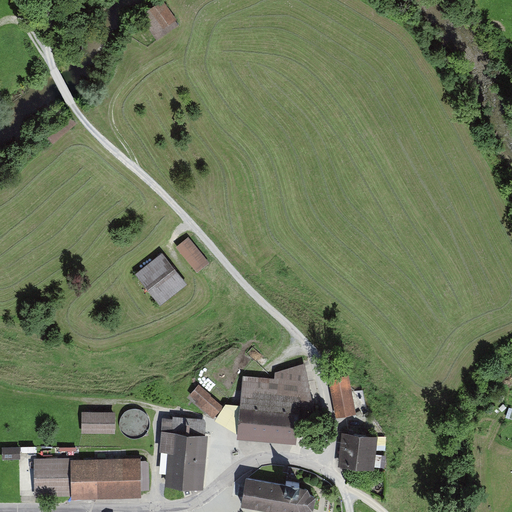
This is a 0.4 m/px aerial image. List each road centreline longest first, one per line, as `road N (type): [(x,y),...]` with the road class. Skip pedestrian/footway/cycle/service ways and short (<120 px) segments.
road 1 (track): [(318,470),(327,422),(315,360),(74,108),(53,69)]
road 2 (residential): [(0,510),(167,507),(198,501),(273,459),(318,470),(348,493)]
road 3 (track): [(0,380),(199,416),(212,423),(222,486)]
road 4 (track): [(167,54),(114,97),(112,124),(134,169)]
